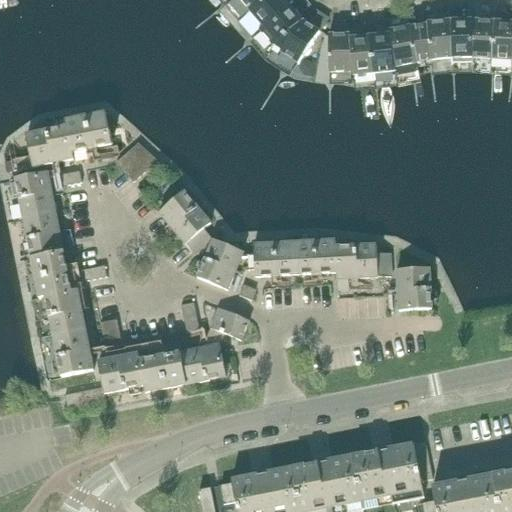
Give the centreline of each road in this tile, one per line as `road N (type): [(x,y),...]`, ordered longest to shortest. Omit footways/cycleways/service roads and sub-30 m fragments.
road 1 (residential): [(511,368),(284,415)]
road 2 (residential): [(268,321),(166,282),(101,199)]
road 3 (residential): [(284,415),(215,432),(122,475)]
road 4 (residential): [(268,321),(338,332),(434,326)]
